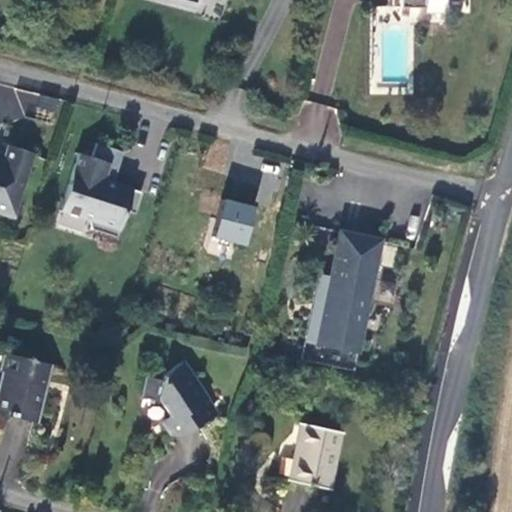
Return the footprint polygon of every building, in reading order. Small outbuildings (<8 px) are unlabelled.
[(449,0),(402,0),(402,11),(428,12),(428,2),(449,3),(449,0)] [(23,89),(16,106),(54,120),(60,102),(23,89)] [(305,100),(296,133),(321,140),(331,107),(305,100)] [(12,137),(7,149),(6,157),(0,155),(0,205),(3,204),(18,209),(37,147),(12,137)] [(99,141),(94,155),(112,161),(107,176),(105,182),(113,185),(115,180),(116,181),(126,150),(99,141)] [(94,155),(81,151),(62,208),(87,217),(93,227),(118,236),(127,209),(137,212),(144,191),(116,181),(115,180),(113,185),(105,182),(107,176),(112,161),(94,155)] [(222,199),(215,240),(250,246),(257,205),(222,199)] [(361,351),(383,240),(341,231),(318,342),(361,351)] [(4,371),(0,387),(0,408),(31,418),(48,360),(8,349),(1,370),(4,371)] [(162,381),(156,400),(163,416),(157,419),(163,432),(172,435),(208,413),(205,407),(210,404),(182,361),(165,369),(162,381)] [(139,397),(156,400),(162,381),(143,378),(139,397)] [(300,423),(289,479),(331,488),(342,433),(300,423)]
